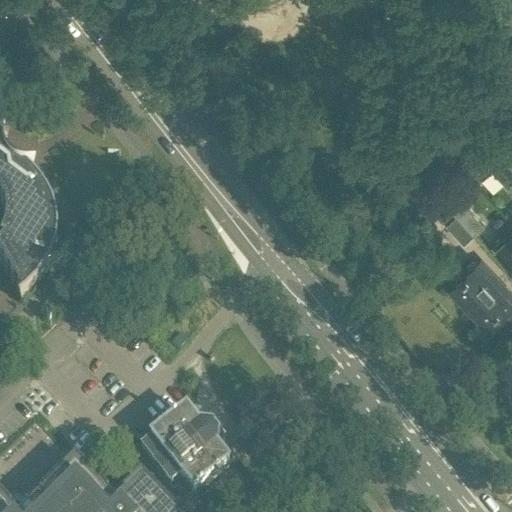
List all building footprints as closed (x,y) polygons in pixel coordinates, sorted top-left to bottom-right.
[(2,144),(0,143),(0,198),(5,205),(9,213),(10,222),(9,231),(6,240),(1,247),(5,250),(0,253),(0,264),(23,302),(21,303),(22,304),(33,294),(41,284),(49,272),(57,265),(54,260),(57,245),(57,229),(54,213),(48,199),(39,186),(27,174),(32,175),(32,173),(26,172),(24,171),(23,172),(19,170),(18,163),(15,156),(8,160),(5,153),(4,146),(6,147),(6,145),(4,144),(5,140),(3,139),(2,144)] [(508,187),(511,191),(511,168),(500,155),(487,167),(506,188),(508,187)] [(455,217),(473,236),(484,226),(458,199),(447,209),(455,217)] [(431,211),(442,224),(451,216),(440,203),(431,211)] [(463,245),(473,236),(455,217),(445,226),(463,245)] [(511,235),(508,239),(504,234),(494,243),(511,262),(511,235)] [(63,279),(66,282),(58,290),(66,298),(74,290),(71,287),(91,266),(83,259),(63,279)] [(496,287),(489,279),(491,278),(488,275),(490,273),(479,260),(451,287),(483,322),(511,296),(500,283),(496,287)] [(187,341),(180,335),(171,345),(178,352),(187,341)] [(199,430),(186,414),(184,415),(185,416),(175,424),(174,422),(171,424),(173,426),(140,451),(174,491),(178,488),(189,501),(228,469),(229,469),(230,468),(217,452),(218,451),(219,440),(224,435),(217,427),(212,431),(200,429),(199,430)] [(115,508),(106,499),(107,498),(75,465),(27,511),(20,503),(18,503),(16,504),(9,510),(0,500),(0,511),(169,511),(141,482),(124,498),(124,499),(115,508)]
